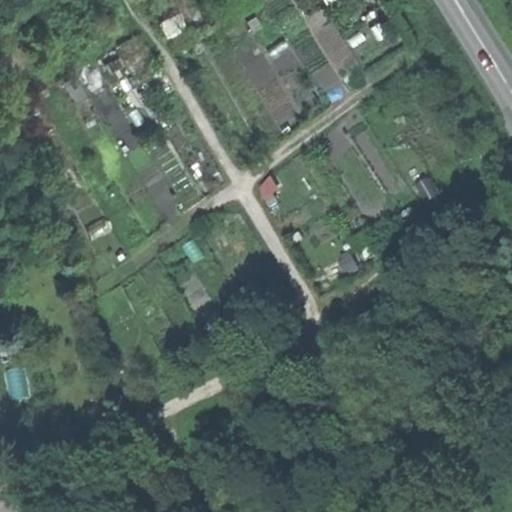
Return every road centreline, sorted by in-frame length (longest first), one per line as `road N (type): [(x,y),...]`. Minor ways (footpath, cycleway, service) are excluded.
road 1 (track): [(488,179),(389,271),(166,416),(76,450),(11,493),(3,511)]
road 2 (track): [(136,0),(309,322)]
